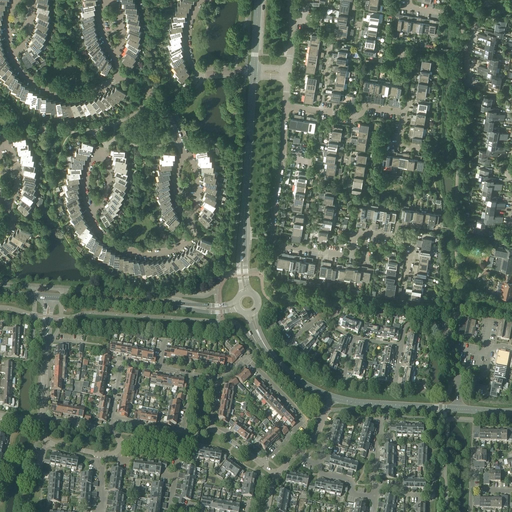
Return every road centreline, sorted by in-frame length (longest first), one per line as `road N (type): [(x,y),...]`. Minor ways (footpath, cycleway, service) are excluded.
road 1 (secondary): [(246,291),(253,71)]
road 2 (residential): [(351,256),(274,242),(286,105)]
road 3 (secondary): [(236,304),(47,295)]
road 4 (residential): [(219,380),(245,357),(304,419),(261,463)]
road 5 (residential): [(89,211),(115,243),(140,253),(187,240),(194,230),(188,219)]
road 6 (tertiary): [(329,397),(458,409)]
road 7 (residential): [(119,77),(66,94),(39,86),(12,54)]
road 8 (tertiary): [(249,313),(268,354),(329,397)]
road 9 (residential): [(89,211),(108,170),(103,153),(93,159),(87,202)]
road 10 (residential): [(403,113),(286,105)]
